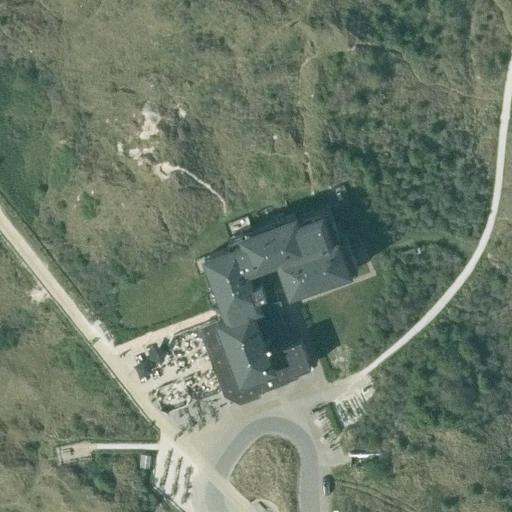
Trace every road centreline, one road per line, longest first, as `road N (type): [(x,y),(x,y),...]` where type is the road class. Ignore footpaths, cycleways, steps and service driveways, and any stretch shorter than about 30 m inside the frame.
road 1 (track): [(216,484),(169,437),(0,223)]
road 2 (tertiary): [(309,511),(305,448),(274,425),(235,449),(215,502)]
